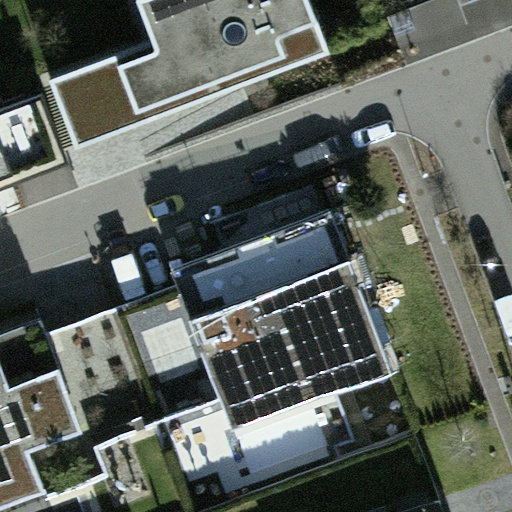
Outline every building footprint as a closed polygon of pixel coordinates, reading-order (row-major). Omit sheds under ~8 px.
[(330,53),(309,0),(138,0),(153,39),(50,77),(76,147),(330,53)] [(442,0),(450,21),(511,0),(442,0)] [(0,176),(65,152),(43,91),(0,108),(0,176)] [(350,252),(192,309),(234,426),(392,369),(350,252)] [(42,311),(0,326),(0,506),(100,470),(42,311)]
